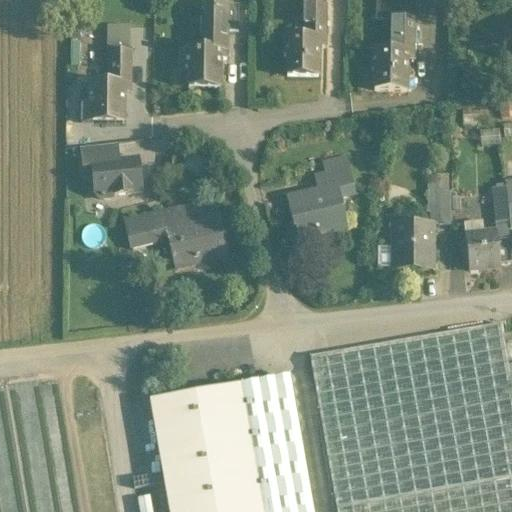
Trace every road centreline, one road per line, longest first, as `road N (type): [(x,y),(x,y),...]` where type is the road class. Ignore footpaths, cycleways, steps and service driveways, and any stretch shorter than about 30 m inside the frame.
road 1 (residential): [(0,356),(286,330)]
road 2 (residential): [(286,330),(511,302)]
road 3 (residential): [(286,330),(251,120)]
road 4 (track): [(118,341),(151,511)]
